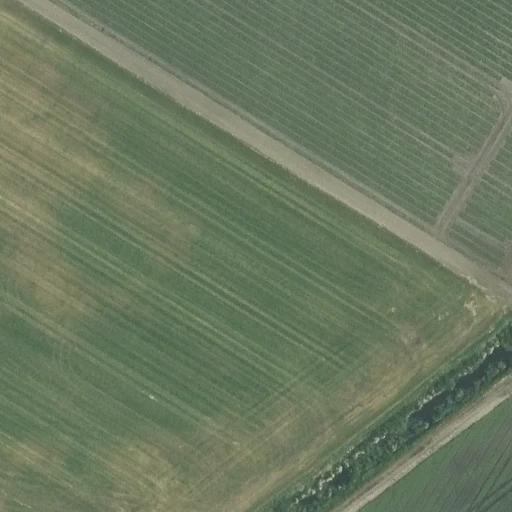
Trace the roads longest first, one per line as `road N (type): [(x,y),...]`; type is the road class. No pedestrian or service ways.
road 1 (track): [(511,297),(29,0)]
road 2 (track): [(345,511),(511,388)]
